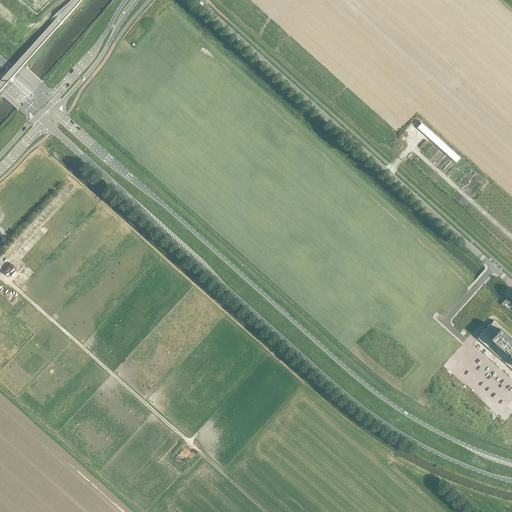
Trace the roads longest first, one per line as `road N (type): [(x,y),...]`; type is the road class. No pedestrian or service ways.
road 1 (secondary): [(53,129),(366,410),(453,461),(511,481)]
road 2 (secondary): [(511,463),(373,392),(55,109)]
road 3 (track): [(472,289),(195,42),(216,18)]
road 4 (track): [(168,511),(211,466),(0,278)]
road 5 (unclassified): [(207,10),(388,171)]
road 6 (unclassified): [(388,171),(494,266)]
road 7 (tertiary): [(55,109),(137,0)]
